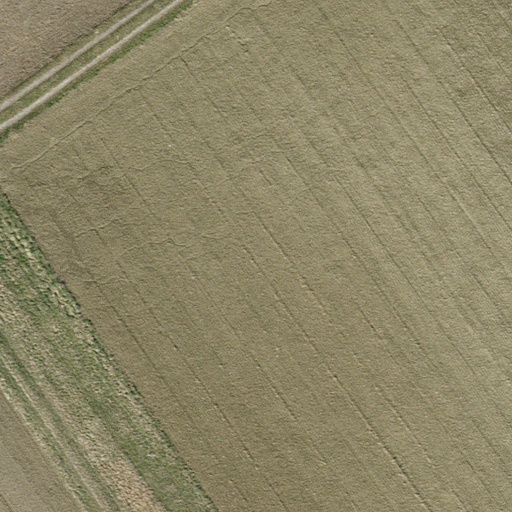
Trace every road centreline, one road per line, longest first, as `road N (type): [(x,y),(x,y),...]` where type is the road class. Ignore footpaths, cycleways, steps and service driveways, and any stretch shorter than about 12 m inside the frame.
road 1 (track): [(0,275),(166,511)]
road 2 (track): [(142,0),(0,105)]
